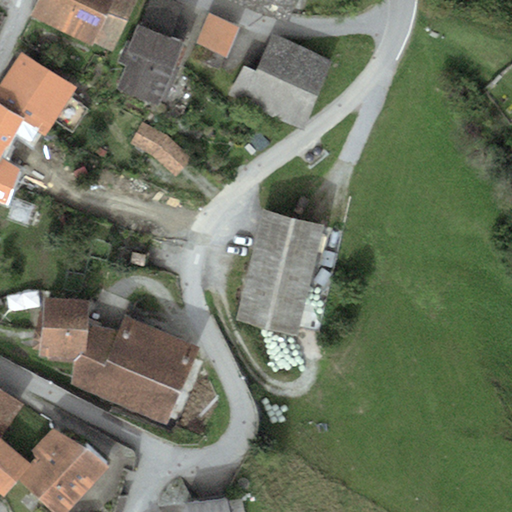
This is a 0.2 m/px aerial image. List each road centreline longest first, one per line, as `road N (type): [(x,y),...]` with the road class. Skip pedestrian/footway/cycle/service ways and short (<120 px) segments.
road 1 (tertiary): [(403,16),(376,73),(323,131),(256,170),(211,218),(194,283),(199,317),(237,389),(245,431),(221,456),(168,455)]
road 2 (track): [(199,244),(240,350),(267,381),(290,392),(310,383),(316,368),(310,346),(285,328)]
road 3 (tertiary): [(168,455),(0,361)]
road 4 (residential): [(223,0),(297,26),(403,16)]
